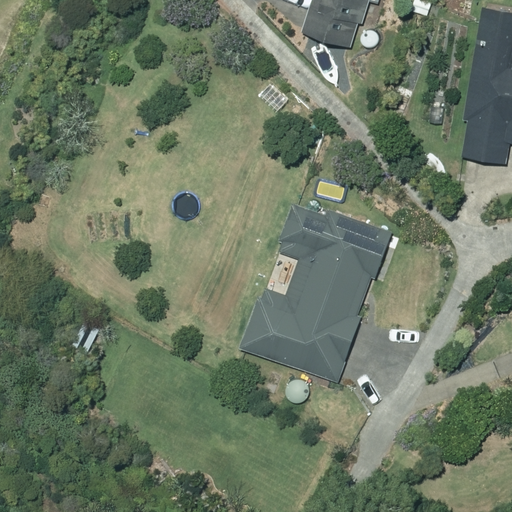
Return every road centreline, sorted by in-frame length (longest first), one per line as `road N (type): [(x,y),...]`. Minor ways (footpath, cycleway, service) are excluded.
road 1 (residential): [(393,404),(451,292),(511,238)]
road 2 (residential): [(393,404),(511,363)]
road 3 (residential): [(332,511),(393,404)]
